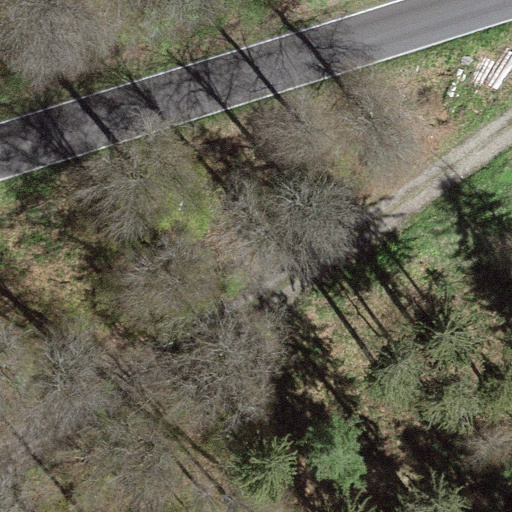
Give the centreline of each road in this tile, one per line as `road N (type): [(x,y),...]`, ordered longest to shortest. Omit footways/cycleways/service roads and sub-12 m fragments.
road 1 (track): [(0,457),(511,120)]
road 2 (unclassified): [(0,150),(484,0)]
